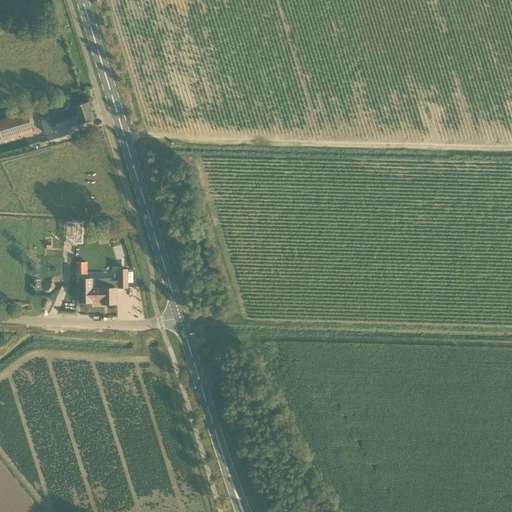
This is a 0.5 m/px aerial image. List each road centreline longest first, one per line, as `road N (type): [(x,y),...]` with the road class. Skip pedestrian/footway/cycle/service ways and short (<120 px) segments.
road 1 (track): [(124,136),(511,145)]
road 2 (primary): [(180,317),(82,0)]
road 3 (primary): [(242,511),(180,317)]
road 4 (unclassified): [(180,317),(122,326),(0,321)]
